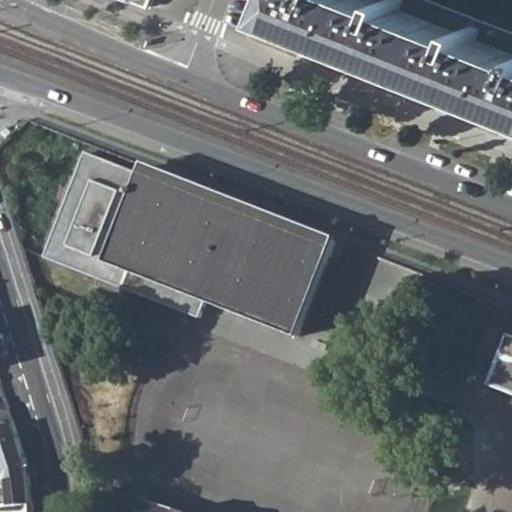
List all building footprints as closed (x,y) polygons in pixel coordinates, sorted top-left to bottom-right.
[(280,0),(275,13),(511,107),(511,55),(473,40),(477,30),(467,26),(464,36),(397,10),(401,0),(389,0),(387,7),(370,0),(280,0)] [(147,178),(89,154),(47,258),(203,319),(210,302),(302,337),(339,242),(150,168),(147,178)] [(511,336),(509,335),(489,386),(511,395),(511,336)] [(0,421),(15,426),(8,405),(0,402),(0,421)] [(33,511),(29,469),(15,426),(0,430),(0,511),(33,511)] [(184,511),(147,500),(142,511),(184,511)]
